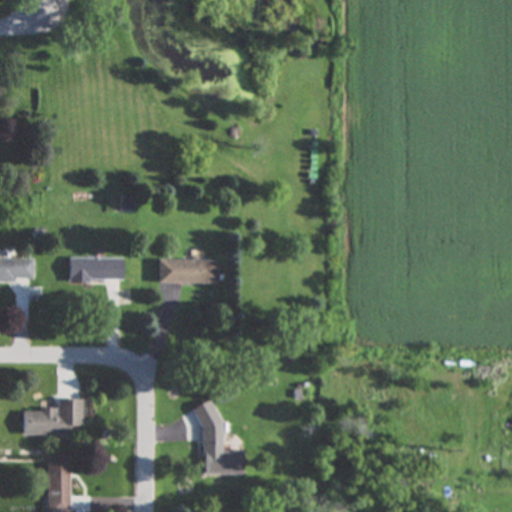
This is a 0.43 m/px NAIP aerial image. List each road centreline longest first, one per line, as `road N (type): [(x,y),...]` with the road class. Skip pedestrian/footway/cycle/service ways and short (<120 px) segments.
road 1 (residential): [(145,511),(144,366)]
road 2 (residential): [(144,366),(0,366)]
